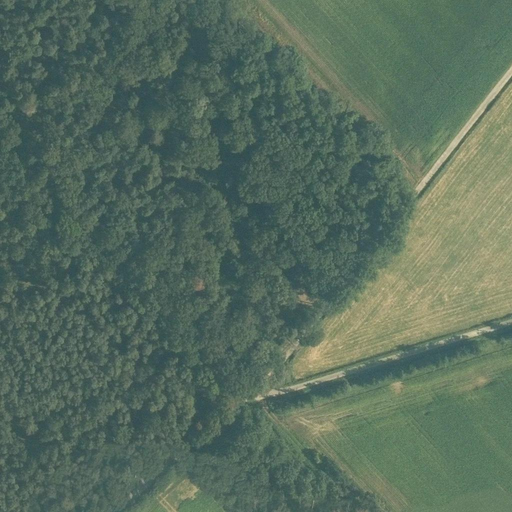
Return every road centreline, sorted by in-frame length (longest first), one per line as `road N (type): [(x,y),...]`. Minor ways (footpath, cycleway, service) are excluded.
road 1 (track): [(0,124),(368,511)]
road 2 (track): [(511,70),(265,381),(248,391)]
road 3 (track): [(248,391),(269,393),(511,321)]
road 4 (track): [(248,391),(118,511)]
